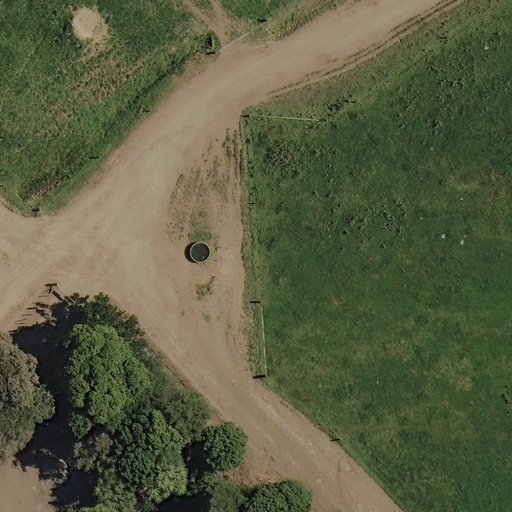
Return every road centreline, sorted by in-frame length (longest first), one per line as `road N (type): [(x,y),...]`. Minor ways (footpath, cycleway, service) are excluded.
road 1 (track): [(0,305),(65,223),(368,0)]
road 2 (track): [(65,223),(337,511)]
